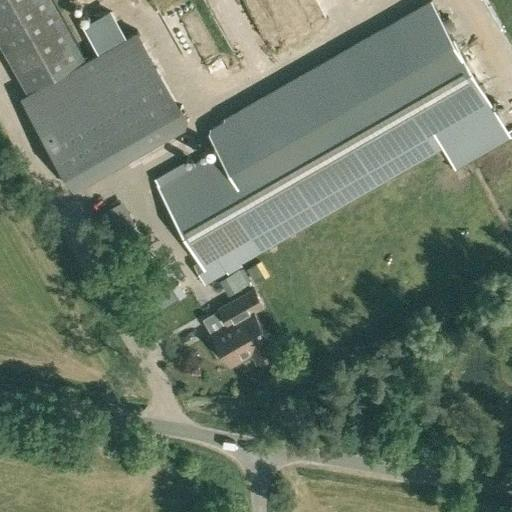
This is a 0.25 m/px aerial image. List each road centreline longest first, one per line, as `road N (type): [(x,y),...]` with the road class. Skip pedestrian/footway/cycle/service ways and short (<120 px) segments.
road 1 (track): [(0,93),(194,427)]
road 2 (tertiary): [(259,440),(0,391)]
road 3 (tertiary): [(511,487),(259,440)]
